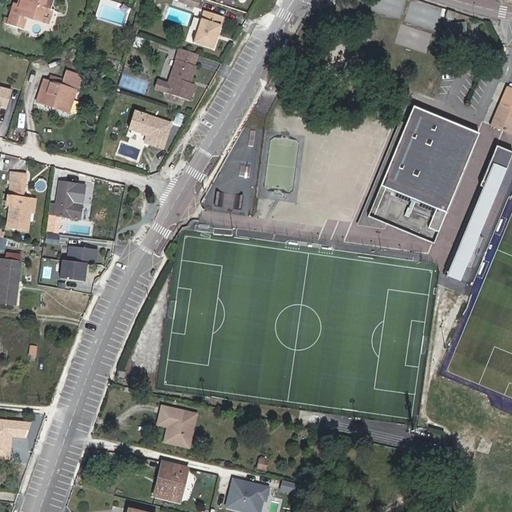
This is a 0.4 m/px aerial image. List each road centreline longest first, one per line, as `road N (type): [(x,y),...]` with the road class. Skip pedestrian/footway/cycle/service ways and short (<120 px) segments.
road 1 (residential): [(41,511),(104,337),(181,196)]
road 2 (residential): [(181,196),(299,0)]
road 3 (unknown): [(65,443),(270,485)]
road 4 (residential): [(181,196),(148,180),(0,144)]
